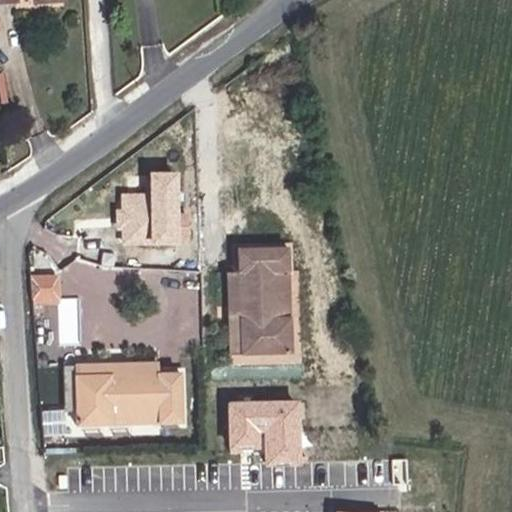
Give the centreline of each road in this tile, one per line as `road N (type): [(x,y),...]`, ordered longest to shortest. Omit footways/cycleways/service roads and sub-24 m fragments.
road 1 (residential): [(0,227),(236,37),(297,0)]
road 2 (residential): [(31,511),(0,268)]
